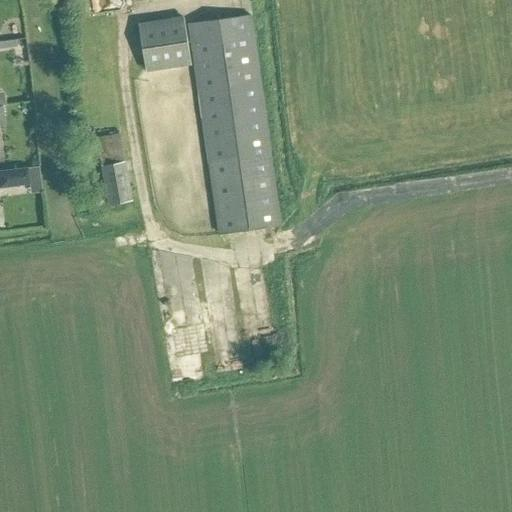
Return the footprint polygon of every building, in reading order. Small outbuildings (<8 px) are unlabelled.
[(216,210),(278,201),(251,15),(189,24),(216,210)] [(141,23),(148,72),(192,65),(184,16),(141,23)] [(95,136),(108,205),(133,200),(120,132),(119,129),(109,131),(109,134),(95,136)] [(32,194),(44,192),(41,166),(29,168),(29,166),(0,169),(0,188),(31,184),(32,194)] [(278,201),(216,210),(219,233),(281,225),(278,201)]
